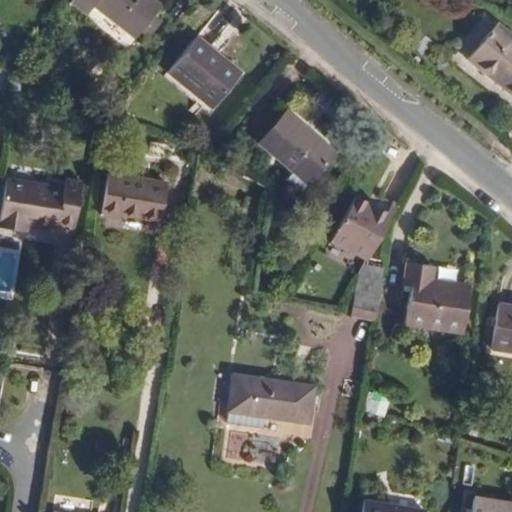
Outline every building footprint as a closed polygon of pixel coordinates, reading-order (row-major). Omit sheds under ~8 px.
[(71,0),(71,1),(87,14),(94,6),(135,38),(141,32),(145,26),(152,32),(160,22),(152,17),(161,6),(152,0),(71,0)] [(496,44),(507,31),(496,23),(486,36),(496,44)] [(148,37),(152,32),(145,26),(141,32),(148,37)] [(511,87),(511,35),(507,31),(496,44),(486,36),(467,59),(505,90),(509,85),(511,87)] [(211,49),(196,37),(167,72),(212,109),(238,78),(208,53),(211,49)] [(241,74),(211,49),(208,53),(238,78),(241,74)] [(29,80),(46,88),(50,77),(34,69),(29,80)] [(308,184),(334,153),(286,112),(260,143),(293,171),(308,184)] [(141,173),(170,180),(175,160),(146,153),(141,173)] [(301,191),(308,184),(293,171),(286,178),(301,191)] [(167,182),(108,173),(101,214),(120,216),(120,213),(161,219),(167,182)] [(39,224),(74,230),(81,182),(66,180),(64,188),(6,179),(0,216),(0,227),(26,232),(27,226),(28,222),(39,224)] [(375,208),(355,196),(330,240),(366,260),(391,217),(375,208)] [(375,208),(391,217),(397,205),(382,197),(375,208)] [(433,266),(407,262),(404,285),(411,286),(405,324),(463,333),(470,287),(431,281),(433,266)] [(364,264),(356,277),(351,315),(376,319),(384,267),(364,264)] [(491,349),(511,352),(511,306),(498,304),(491,349)] [(312,395),(314,387),(233,375),(228,413),(264,418),(308,424),(311,404),(312,395)] [(264,418),(228,413),(226,425),(262,430),(264,418)] [(511,511),(511,504),(473,498),(471,509),(470,511),(511,511)] [(423,511),(424,511),(363,501),(360,511),(423,511)]
